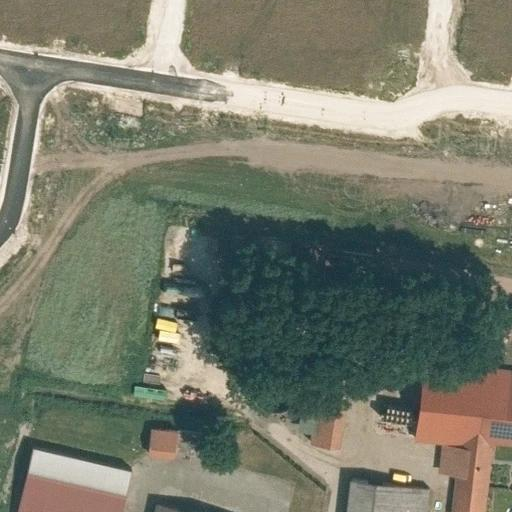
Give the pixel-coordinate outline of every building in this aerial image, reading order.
[(323,364),(311,445),(338,449),(350,368),(323,364)] [(511,372),(424,364),(417,443),(461,447),(455,511),(487,511),(493,449),(511,450),(511,372)] [(252,394),(257,404),(265,412),(276,414),(287,411),(296,403),(299,392),(298,381),(291,372),(281,367),(269,368),(259,373),(253,383),(252,394)] [(190,430),(150,427),(149,455),(189,457),(190,430)] [(119,511),(130,467),(29,444),(13,511),(119,511)] [(430,511),(433,492),(349,481),(344,511),(430,511)]
